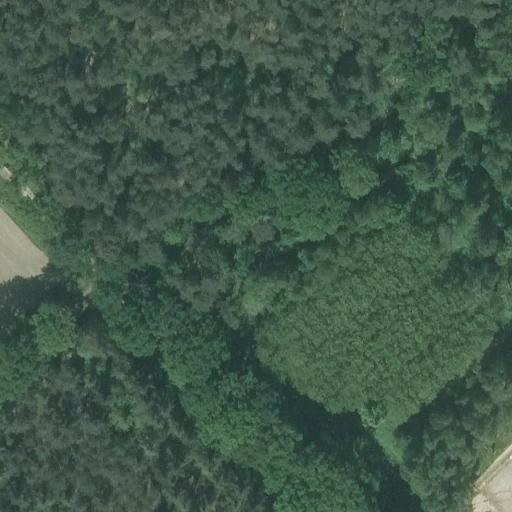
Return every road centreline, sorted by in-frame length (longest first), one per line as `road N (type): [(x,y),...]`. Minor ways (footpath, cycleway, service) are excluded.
road 1 (track): [(99,286),(0,179)]
road 2 (track): [(0,362),(99,286)]
